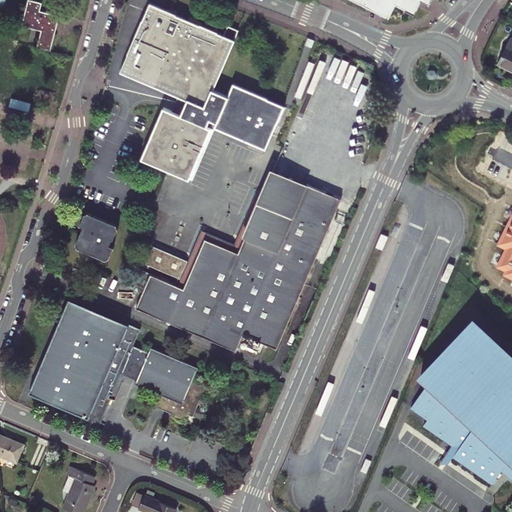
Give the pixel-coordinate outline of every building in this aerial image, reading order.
[(43,31),(39,47),(53,50),(62,16),(42,10),(44,3),(31,0),(28,12),(24,26),(43,31)] [(428,5),(431,1),(432,0),(352,0),(389,19),(396,6),(414,15),(422,2),(428,5)] [(223,35),(151,4),(122,72),(180,99),(189,103),(183,118),(174,114),(165,110),(143,161),(190,181),(212,130),(215,131),(216,128),(266,150),(276,126),(284,107),(233,85),(228,97),(214,91),(238,31),(227,27),(223,35)] [(511,41),(501,64),(511,69),(511,41)] [(318,88),(335,95),(349,63),(333,56),(329,65),(323,62),(310,93),(315,96),(318,88)] [(305,75),(310,77),(315,61),(309,59),(305,75)] [(189,103),(180,99),(174,114),(183,118),(189,103)] [(8,157),(29,162),(36,135),(0,125),(0,149),(9,151),(8,157)] [(283,129),(276,126),(266,150),(278,155),(280,149),(275,147),(283,129)] [(260,204),(294,218),(308,185),(274,171),(260,204)] [(142,301),(243,343),(246,337),(280,351),(343,199),(308,185),(294,218),(260,204),(239,256),(207,242),(186,292),(152,278),(148,287),(142,301)] [(260,204),(254,202),(236,246),(202,232),(188,265),(181,282),(149,268),(142,284),(148,287),(152,278),(186,292),(207,242),(239,256),(260,204)] [(511,213),(497,245),(506,249),(497,266),(505,270),(502,276),(511,281),(511,213)] [(85,214),(80,216),(76,226),(80,229),(74,244),(76,250),(99,260),(101,261),(103,261),(105,260),(107,258),(111,249),(107,246),(113,234),(114,232),(114,229),(113,227),(111,225),(85,214)] [(153,250),(146,267),(149,268),(181,282),(188,265),(153,250)] [(132,346),(138,332),(67,301),(27,396),(80,419),(79,421),(79,423),(79,424),(79,425),(80,427),(81,428),(82,428),(95,433),(120,373),(135,380),(132,386),(149,393),(144,405),(169,415),(168,418),(182,424),(185,415),(191,418),(203,389),(191,383),(197,369),(150,347),(147,353),(132,346)] [(138,312),(239,354),(243,343),(142,301),(138,312)] [(511,358),(472,321),(420,377),(427,384),(411,406),(427,418),(423,425),(452,445),(449,450),(454,454),(453,456),(492,483),(502,469),(511,479),(511,358)] [(0,457),(18,464),(25,442),(0,433),(0,457)] [(221,458),(225,443),(200,437),(197,452),(221,458)] [(454,454),(449,450),(443,457),(439,464),(449,462),(453,456),(454,454)] [(94,484),(97,475),(74,465),(71,472),(73,473),(66,489),(73,492),(66,508),(75,511),(84,511),(96,485),(94,484)] [(176,511),(179,508),(146,495),(140,509),(146,511),(176,511)]
